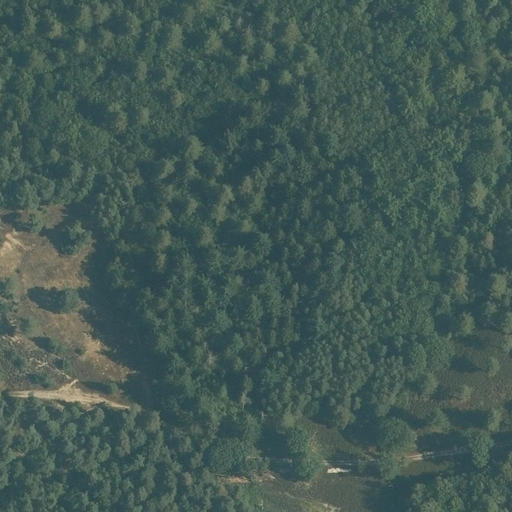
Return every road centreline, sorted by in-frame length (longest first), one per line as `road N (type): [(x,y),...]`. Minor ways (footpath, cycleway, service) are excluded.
road 1 (track): [(0,394),(63,395),(249,455),(385,455),(511,435)]
road 2 (track): [(0,93),(95,128),(134,152),(149,182),(159,209),(141,327),(175,414),(174,431),(144,453)]
